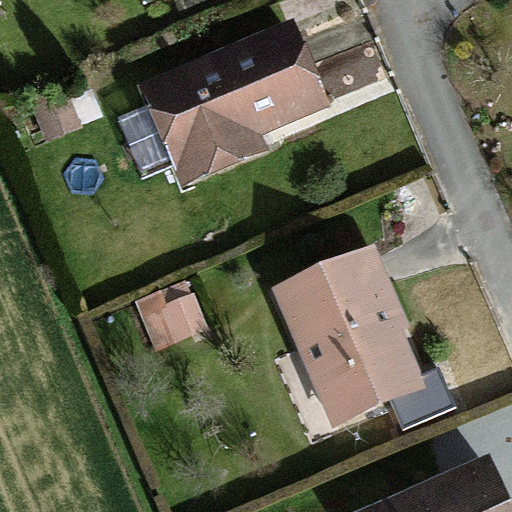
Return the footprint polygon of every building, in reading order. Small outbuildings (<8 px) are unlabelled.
[(250,134),(319,105),(289,33),(148,92),(186,180),(231,161),(225,144),(250,134)] [(78,127),(61,88),(31,100),(48,139),(78,127)] [(231,161),(257,150),(250,134),(225,144),(231,161)] [(403,322),(373,252),(363,257),(393,326),(403,322)] [(418,386),(393,326),(363,257),(280,292),(335,422),(418,386)] [(203,329),(184,283),(159,293),(178,339),(203,329)] [(505,511),(486,467),(379,511),(505,511)]
